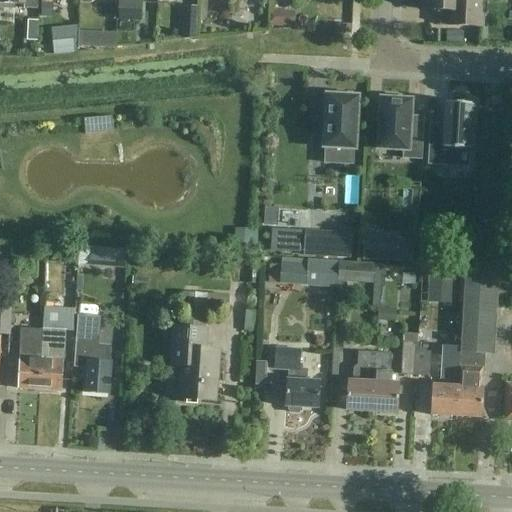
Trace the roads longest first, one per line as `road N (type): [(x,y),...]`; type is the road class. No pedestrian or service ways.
road 1 (tertiary): [(511,500),(0,470)]
road 2 (track): [(262,61),(247,80),(215,90),(0,107)]
road 3 (residential): [(511,67),(381,61),(384,0)]
